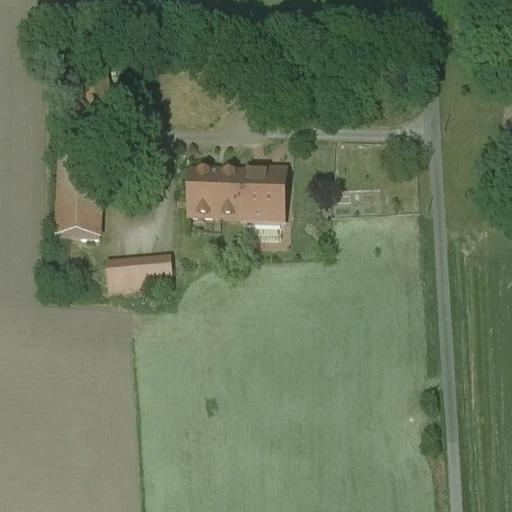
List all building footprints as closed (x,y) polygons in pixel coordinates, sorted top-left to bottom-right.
[(104,79),(70,87),(86,154),(121,146),(104,79)] [(103,161),(60,159),(57,241),(100,243),(103,161)] [(285,174),(247,173),(247,179),(245,224),(245,229),(283,230),(285,174)] [(247,179),(191,177),(190,222),(245,224),(247,179)] [(171,263),(107,268),(109,296),(173,291),(171,263)]
